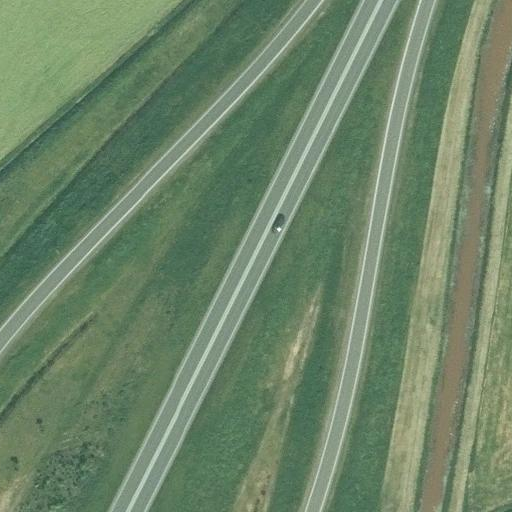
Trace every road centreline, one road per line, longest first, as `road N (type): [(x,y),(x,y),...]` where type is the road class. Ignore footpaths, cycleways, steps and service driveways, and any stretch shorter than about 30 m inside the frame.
road 1 (trunk): [(126,511),(380,0)]
road 2 (trunk): [(311,511),(343,402),(394,109),(429,0)]
road 3 (trunk): [(310,0),(0,337)]
